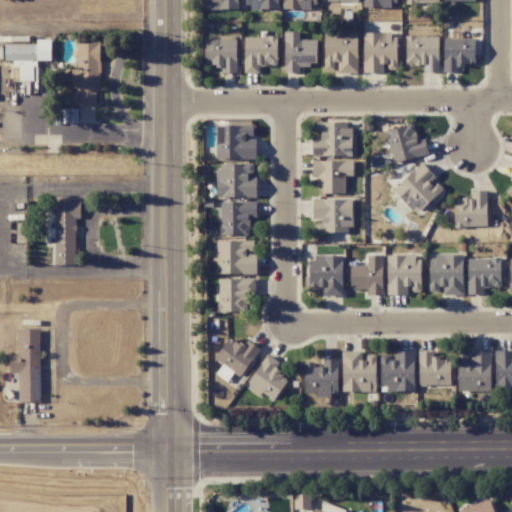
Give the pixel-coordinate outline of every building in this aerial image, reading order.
[(237,0),(203,0),(204,8),(237,9),(237,0)] [(244,0),(245,2),(252,2),(252,10),(279,9),(278,0),(244,0)] [(282,0),(282,7),(316,8),(316,0),(282,0)] [(362,0),(363,8),(391,8),(391,4),(396,5),(396,0),(362,0)] [(316,39),(299,40),(299,32),(283,32),(284,72),(299,72),(299,65),(317,65),(316,39)] [(357,33),(324,32),(323,70),(337,70),(337,73),(357,73),(357,33)] [(443,38),(443,72),(457,72),(457,65),(474,65),(474,39),(461,38),(461,32),(452,32),(452,38),(443,38)] [(363,72),(384,72),(384,70),(397,69),(396,33),(362,34),(363,72)] [(244,36),(244,73),(260,73),(260,66),(277,66),(277,37),(244,36)] [(405,65),(424,65),(424,72),(438,72),(439,36),(406,36),(405,65)] [(51,40),(37,39),(37,45),(5,44),(4,61),(12,61),(12,66),(18,66),(18,81),(34,81),(34,60),(51,61),(51,40)] [(204,39),(205,66),(221,66),(221,73),(237,73),(236,39),(204,39)] [(76,43),(77,69),(71,69),(71,88),(77,88),(77,106),(99,105),(98,43),(76,43)] [(311,156),(351,156),(351,123),(314,122),(314,132),(320,132),(320,137),(312,137),(311,156)] [(392,163),(428,155),(424,138),(416,140),(413,124),(385,131),(392,163)] [(345,193),(345,176),(353,176),(353,160),(311,161),(312,176),(319,176),(319,193),(345,193)] [(393,189),(418,218),(438,200),(435,196),(443,189),(436,181),(437,179),(422,163),(393,189)] [(256,198),(256,175),(254,175),(254,164),(217,164),(217,198),(256,198)] [(486,190),(471,191),(471,198),(453,198),(454,228),(487,227),(486,190)] [(312,220),(315,220),(315,232),(351,233),(352,199),(312,198),(312,220)] [(220,201),(219,235),(249,236),(250,217),(256,217),(256,202),(220,201)] [(54,265),(75,265),(75,218),(80,218),(80,202),(54,202),(54,265)] [(253,241),(216,241),(215,274),(256,274),(256,253),(253,253),(253,241)] [(342,255),(309,255),(310,293),(318,293),(318,288),(323,288),(323,296),(343,296),(342,255)] [(350,265),(350,288),(367,288),(367,295),(382,295),(383,255),(367,255),(367,266),(350,265)] [(387,295),(409,295),(409,292),(421,292),(420,255),(386,255),(387,295)] [(441,295),(463,295),(463,256),(429,255),(428,292),(441,292),(441,295)] [(466,258),(467,295),(482,294),(482,287),(501,287),(500,258),(466,258)] [(217,279),(218,313),(246,312),(245,295),(255,295),(255,278),(217,279)] [(40,401),(39,329),(17,329),(17,354),(8,355),(9,374),(18,374),(18,402),(40,401)] [(215,358),(222,364),(215,374),(226,381),(232,372),(240,377),(259,349),(245,339),(240,346),(229,338),(215,358)] [(450,385),(450,358),(436,359),(436,350),(418,350),(418,385),(450,385)] [(490,350),(469,351),(469,354),(458,354),(459,392),(491,391),(490,350)] [(511,350),(495,350),(494,390),(511,390),(511,350)] [(380,386),(387,386),(387,392),(414,391),(413,351),(391,352),(391,354),(380,354),(380,386)] [(273,401),(288,380),(277,372),(282,364),(267,354),(245,386),(260,396),(261,394),(273,401)] [(304,364),(304,393),(315,393),(315,396),(337,396),(337,359),(320,359),(320,364),(304,364)] [(459,510),(459,511),(493,511),(489,498),(459,510)] [(312,511),(340,511),(341,509),(323,503),(320,510),(314,508),(312,511)]
